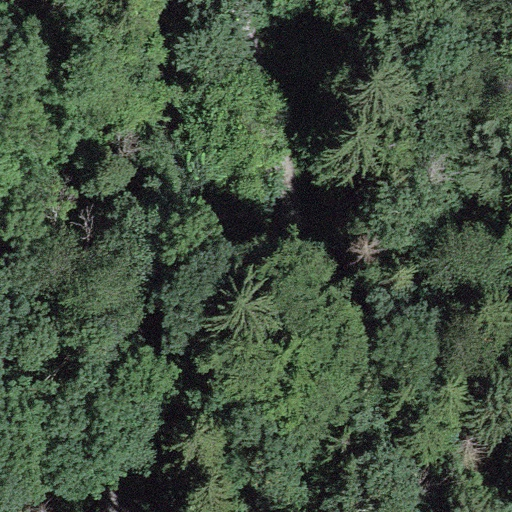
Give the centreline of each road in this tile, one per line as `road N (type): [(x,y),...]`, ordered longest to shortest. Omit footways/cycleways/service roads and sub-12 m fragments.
road 1 (track): [(399,511),(362,359),(309,277),(223,0)]
road 2 (track): [(162,0),(116,511)]
road 3 (track): [(309,277),(315,511)]
